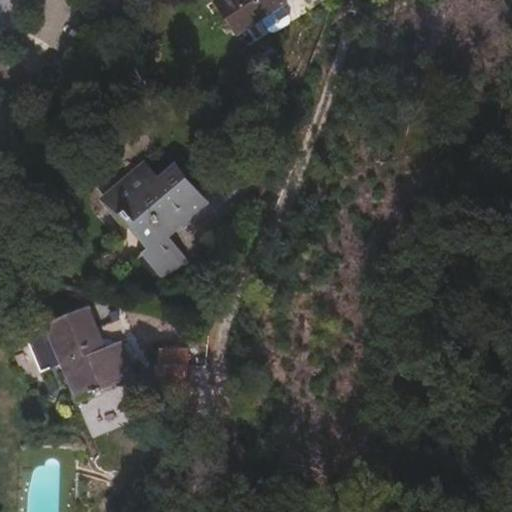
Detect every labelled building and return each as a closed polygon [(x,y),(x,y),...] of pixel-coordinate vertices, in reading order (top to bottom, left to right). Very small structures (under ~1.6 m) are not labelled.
[(100,9),(106,0),(93,0),(91,3),(100,9)] [(215,0),(236,33),(287,1),(286,0),(215,0)] [(318,0),(286,0),(287,1),(295,15),(318,0)] [(51,100),(34,88),(23,102),(42,115),(51,100)] [(163,181),(150,166),(140,174),(153,189),(163,181)] [(204,202),(176,170),(163,181),(153,189),(140,174),(108,202),(148,249),(141,255),(161,278),(186,256),(167,234),(204,202)] [(133,375),(119,341),(104,347),(87,307),(47,324),(79,399),(133,375)] [(184,365),(184,352),(157,353),(157,365),(184,365)] [(188,394),(187,365),(184,365),(157,365),(158,395),(188,394)] [(69,511),(68,464),(30,465),(30,511),(69,511)]
